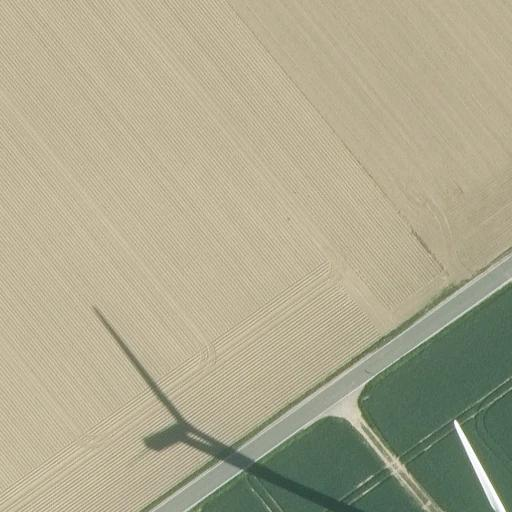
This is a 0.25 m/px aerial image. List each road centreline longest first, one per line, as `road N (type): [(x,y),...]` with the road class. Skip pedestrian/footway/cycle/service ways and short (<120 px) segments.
road 1 (tertiary): [(511,267),(169,511)]
road 2 (track): [(337,392),(434,511)]
